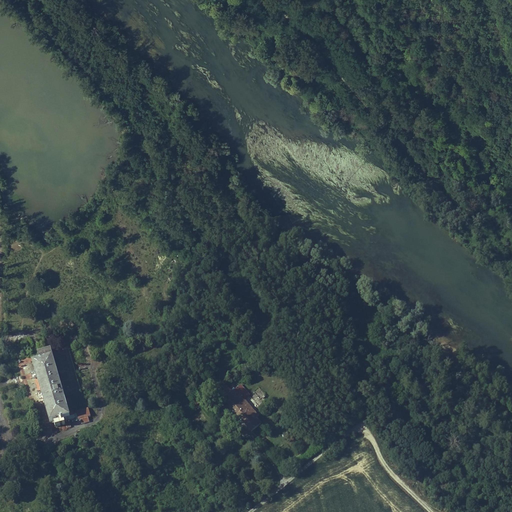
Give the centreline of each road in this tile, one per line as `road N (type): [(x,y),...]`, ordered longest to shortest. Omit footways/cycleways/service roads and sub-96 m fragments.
road 1 (track): [(511,262),(271,0)]
road 2 (track): [(511,150),(466,0)]
road 3 (residential): [(358,423),(247,511)]
